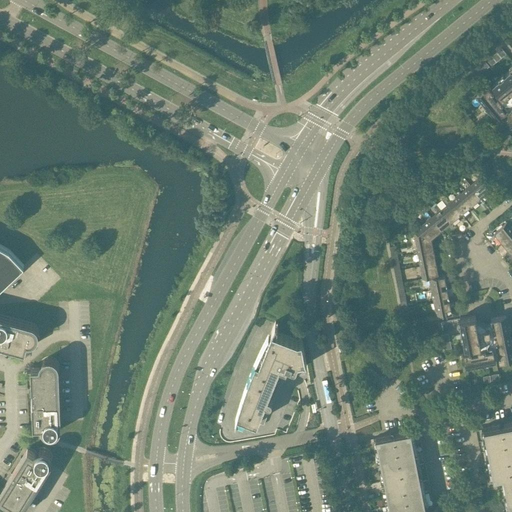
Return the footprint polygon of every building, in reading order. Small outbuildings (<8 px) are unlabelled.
[(511,26),(509,22),(503,27),(507,31),(511,26)] [(502,47),(497,51),(502,57),(506,53),(502,47)] [(497,51),(492,55),(497,61),(501,57),(497,51)] [(492,56),(487,59),(492,65),(496,61),(492,56)] [(486,61),(480,65),(484,70),(489,65),(486,61)] [(500,77),(493,83),(503,95),(511,87),(511,67),(504,73),(505,75),(501,78),(500,77)] [(480,90),(477,92),(487,104),(488,103),(492,108),(490,109),(496,116),(508,106),(489,83),(480,90)] [(511,106),(496,120),(506,132),(511,126),(511,106)] [(463,164),(457,169),(461,173),(466,168),(463,164)] [(453,172),(447,176),(451,180),(456,176),(453,172)] [(476,181),(471,185),(480,197),(490,189),(480,176),(475,179),(476,181)] [(443,180),(438,184),(441,188),(446,184),(443,180)] [(466,189),(461,193),(471,205),(480,197),(471,185),(470,184),(465,187),(466,189)] [(432,189),(428,193),(431,197),(432,196),(436,192),(433,188),(432,189)] [(456,197),(451,201),(461,213),(471,205),(461,193),(460,192),(456,195),(456,197)] [(423,197),(418,202),(421,206),(427,201),(423,197)] [(447,205),(441,209),(451,221),(461,213),(451,201),(450,200),(446,203),(447,205)] [(414,205),(408,210),(412,214),(417,209),(414,205)] [(437,213),(431,217),(441,229),(451,221),(441,209),(441,208),(436,212),(437,213)] [(426,221),(421,225),(427,232),(425,235),(432,237),(431,237),(432,237),(441,229),(431,217),(430,216),(426,220),(426,221)] [(507,221),(494,232),(502,242),(511,233),(511,229),(510,227),(511,226),(507,221)] [(418,222),(414,225),(417,229),(415,231),(418,246),(416,247),(417,252),(419,252),(434,249),(432,237),(425,235),(427,232),(421,225),(421,224),(418,222)] [(511,233),(502,242),(510,252),(511,250),(511,233)] [(0,287),(24,265),(9,249),(0,243),(0,287)] [(420,259),(418,259),(420,265),(421,265),(436,262),(434,249),(419,252),(420,259)] [(422,271),(421,272),(422,277),(429,276),(439,274),(436,262),(421,265),(422,271)] [(431,282),(429,283),(430,289),(432,288),(447,285),(444,273),(439,274),(429,276),(431,282)] [(433,295),(432,295),(433,301),(434,301),(449,298),(447,285),(432,288),(433,295)] [(436,307),(434,308),(435,314),(452,310),(449,298),(434,301),(436,307)] [(37,327),(36,326),(35,325),(34,324),(32,323),(0,314),(0,342),(25,349),(28,341),(30,341),(33,340),(34,340),(35,339),(35,338),(36,337),(37,336),(37,335),(38,334),(38,333),(38,332),(38,330),(38,329),(37,328),(37,327)] [(460,317),(459,317),(462,331),(464,331),(465,337),(463,337),(465,346),(481,343),(476,320),(475,314),(460,317)] [(499,315),(491,317),(499,361),(511,358),(511,353),(511,352),(511,345),(511,343),(510,344),(509,338),(510,337),(509,329),(507,329),(506,323),(508,323),(506,314),(499,315)] [(288,363),(289,364),(293,366),(294,367),(295,367),(295,366),(296,366),(296,365),(297,364),(307,363),(302,339),(298,340),(277,331),(278,323),(276,322),(276,321),(275,320),(275,323),(238,413),(264,424),(288,363)] [(493,344),(463,349),(466,365),(481,362),(481,360),(487,359),(487,361),(496,359),(493,344)] [(52,357),(50,357),(49,357),(47,357),(46,358),(45,358),(44,359),(43,360),(42,361),(41,363),(40,366),(32,366),(34,425),(43,425),(43,426),(43,427),(44,428),(45,429),(45,430),(46,431),(47,431),(48,432),(49,432),(50,433),(51,433),(53,433),(54,433),(55,432),(56,432),(57,431),(58,430),(59,430),(59,429),(60,428),(60,427),(60,426),(61,424),(61,423),(58,366),(58,364),(58,363),(57,362),(57,361),(56,360),(55,359),(54,358),(53,358),(52,358),(52,357)] [(511,379),(500,381),(502,392),(511,391),(511,379)] [(511,511),(511,420),(476,428),(486,477),(496,476),(498,489),(502,511),(511,511)] [(435,508),(419,428),(376,437),(390,511),(445,511),(444,506),(435,508)] [(20,511),(50,463),(51,461),(51,460),(51,459),(51,458),(52,457),(51,456),(51,455),(51,453),(50,452),(50,451),(49,451),(48,450),(47,449),(46,449),(45,448),(44,448),(43,448),(42,448),(41,448),(40,448),(37,450),(36,452),(28,447),(0,491),(0,499),(4,502),(4,503),(4,504),(3,505),(3,507),(3,508),(4,509),(4,510),(5,511),(19,511),(20,511)] [(317,484),(326,482),(321,453),(312,454),(317,484)] [(384,497),(377,498),(378,505),(386,504),(384,497)]
